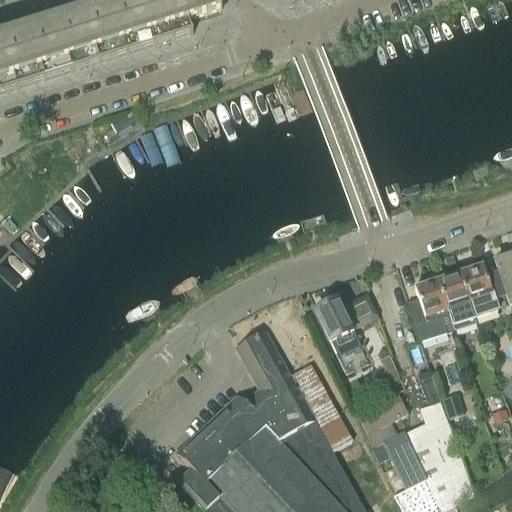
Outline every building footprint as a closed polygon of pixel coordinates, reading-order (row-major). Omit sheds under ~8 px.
[(222,15),(203,0),(0,0),(0,97),(193,37),(189,26),(221,16),(220,15),(222,15)] [(494,265),(498,276),(505,298),(509,310),(511,309),(511,258),(509,260),(506,256),(496,260),(495,264),(494,265)] [(473,270),(459,274),(460,276),(471,310),(475,320),(498,313),(494,302),(505,298),(498,276),(486,280),(483,268),(473,271),(473,270)] [(451,277),(437,282),(438,283),(437,283),(449,317),(471,310),(460,276),(451,279),(451,277)] [(454,334),(449,317),(437,283),(429,286),(428,285),(415,289),(415,291),(414,291),(418,302),(407,306),(420,346),(454,334)] [(367,301),(343,313),(352,331),(376,320),(367,301)] [(318,312),(315,313),(331,345),(345,338),(349,345),(357,341),(352,331),(343,313),(337,302),(327,307),(324,306),(319,308),(318,312)] [(236,399),(175,456),(178,460),(179,459),(190,471),(176,485),(200,511),(363,511),(332,456),(351,445),(310,368),(289,379),(265,335),(236,352),(258,392),(244,406),(240,403),(240,402),(236,399)] [(389,360),(382,364),(387,375),(392,385),(399,382),(389,360)] [(430,375),(418,378),(429,409),(440,406),(441,405),(430,375)] [(440,406),(419,413),(425,427),(403,437),(396,440),(390,427),(407,419),(396,395),(355,415),(373,452),(372,452),(401,511),(448,511),(474,501),(440,406)] [(463,418),(457,398),(442,403),(448,423),(463,418)] [(506,413),(493,417),(495,424),(508,420),(506,413)]
